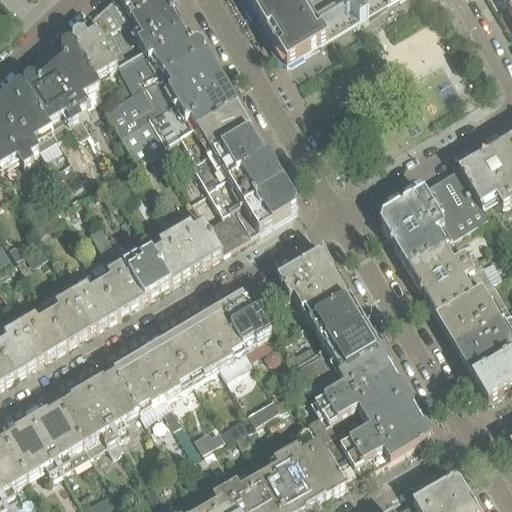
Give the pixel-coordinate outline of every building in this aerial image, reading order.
[(132,28),(171,4),(168,0),(121,0),(90,29),(99,44),(110,38),(111,39),(131,27),(132,28)] [(320,54),(410,0),(242,0),(246,5),(247,5),(260,21),(259,22),(257,23),(287,72),(320,53),(320,54)] [(511,10),(511,0),(499,0),(507,13),(511,10)] [(126,69),(117,76),(132,104),(143,97),(165,84),(166,85),(205,61),(197,47),(196,48),(194,49),(188,39),(185,34),(182,29),(177,21),(178,17),(178,16),(171,4),(132,28),(142,46),(138,49),(143,58),(126,69)] [(114,69),(111,64),(121,57),(111,39),(110,38),(99,44),(90,29),(72,45),(96,88),(117,76),(126,69),(123,64),(114,69)] [(100,95),(96,88),(72,45),(62,54),(62,60),(53,69),(56,73),(47,82),(43,77),(35,84),(29,84),(24,88),(24,94),(51,140),(55,145),(90,123),(86,117),(105,106),(99,96),(100,95)] [(112,116),(105,120),(121,147),(137,174),(143,171),(161,160),(162,159),(165,157),(181,148),(197,138),(237,114),(220,86),(205,61),(166,85),(165,84),(143,97),(132,104),(112,116)] [(51,140),(24,94),(20,94),(19,93),(0,109),(0,179),(0,180),(2,180),(1,178),(17,168),(23,178),(34,171),(31,165),(40,160),(34,150),(51,140)] [(197,138),(181,148),(192,167),(196,174),(192,176),(193,177),(207,200),(208,203),(268,167),(253,141),(237,114),(197,138)] [(93,136),(88,139),(94,149),(99,146),(93,136)] [(88,139),(84,141),(91,152),(94,149),(88,139)] [(484,163),(458,178),(474,205),(480,214),(496,205),(502,216),(511,210),(511,211),(511,155),(508,148),(484,163)] [(59,178),(51,166),(45,170),(53,182),(59,178)] [(296,214),(282,191),(268,167),(208,203),(223,227),(244,214),(253,229),(244,234),(251,246),(295,220),(296,214)] [(154,189),(143,171),(137,174),(135,175),(146,194),(154,189)] [(382,223),(380,231),(393,252),(407,277),(451,250),(488,227),(480,214),(474,205),(458,178),(382,223)] [(57,219),(50,207),(44,211),(51,223),(57,219)] [(176,226),(168,212),(160,216),(169,231),(176,226)] [(251,246),(244,234),(253,229),(244,214),(223,227),(208,237),(224,262),(251,246)] [(169,231),(160,216),(153,220),(162,235),(169,231)] [(50,237),(45,229),(35,235),(40,244),(50,237)] [(172,293),(224,262),(208,237),(204,231),(193,237),(190,232),(159,251),(162,256),(154,261),(172,293)] [(172,293),(154,261),(142,268),(138,263),(123,272),(116,261),(111,252),(100,235),(90,241),(105,267),(101,270),(105,277),(95,283),(119,324),(172,293)] [(122,258),(116,249),(111,252),(116,261),(122,258)] [(451,250),(407,277),(422,302),(436,325),(492,292),(477,268),(472,259),(461,266),(452,250),(451,250)] [(24,262),(26,257),(24,253),(19,252),(12,256),(10,260),(13,264),(17,266),(24,262)] [(0,273),(10,268),(1,254),(0,254),(0,273)] [(43,264),(39,256),(28,263),(32,270),(43,264)] [(351,306),(335,280),(325,263),(319,261),(251,302),(263,322),(270,318),(272,318),(282,312),(281,311),(294,304),(310,330),(313,329),(351,306)] [(0,289),(11,282),(6,275),(0,278),(0,289)] [(119,324),(95,283),(91,275),(65,291),(72,303),(56,312),(59,317),(49,323),(67,355),(119,324)] [(492,292),(436,325),(455,357),(462,368),(473,387),(511,363),(511,320),(510,322),(493,293),(493,292),(492,292)] [(273,346),(260,324),(263,322),(251,302),(220,320),(245,362),(273,346)] [(381,357),(366,332),(351,306),(313,329),(320,341),(317,343),(333,370),(336,368),(343,380),(381,357)] [(0,358),(16,386),(67,355),(49,323),(43,313),(31,319),(34,325),(4,343),(7,348),(0,352),(0,358)] [(17,327),(12,319),(6,322),(12,331),(17,327)] [(193,393),(245,362),(220,320),(168,351),(193,393)] [(175,425),(171,415),(167,408),(193,393),(168,351),(116,382),(138,421),(145,432),(163,421),(173,437),(180,433),(181,435),(175,438),(186,460),(184,461),(190,471),(200,466),(196,458),(194,456),(196,454),(183,431),(181,433),(175,425)] [(291,375),(316,361),(311,352),(286,367),(291,375)] [(280,369),(282,363),(278,357),(272,355),(266,359),(265,365),(268,371),(275,372),(280,369)] [(407,402),(401,391),(396,390),(386,374),(387,369),(381,357),(343,380),(337,383),(343,392),(312,411),(317,420),(305,427),(310,435),(322,428),(326,435),(357,416),(364,427),(407,402)] [(0,395),(16,386),(0,358),(0,395)] [(511,363),(473,387),(485,408),(492,409),(511,397),(511,363)] [(232,388),(226,378),(222,381),(227,390),(232,388)] [(227,390),(222,381),(217,384),(222,393),(227,390)] [(129,442),(122,431),(138,421),(116,382),(59,416),(82,455),(83,454),(90,465),(129,442)] [(427,434),(421,433),(412,417),(413,412),(407,402),(364,427),(368,436),(338,454),(345,466),(339,470),(333,473),(341,486),(374,466),(379,476),(390,470),(429,447),(430,441),(427,434)] [(180,421),(175,412),(171,415),(175,425),(180,421)] [(66,464),(82,455),(59,416),(4,448),(28,487),(44,478),(51,489),(73,476),(66,464)] [(280,434),(274,423),(267,428),(273,438),(280,434)] [(251,438),(244,426),(225,437),(232,449),(251,438)] [(12,497),(28,487),(4,448),(0,450),(0,511),(13,511),(19,508),(12,497)] [(318,511),(346,496),(341,486),(333,473),(326,461),(327,461),(320,449),(301,462),(298,456),(278,468),(281,473),(260,486),(274,511),(318,511)] [(226,479),(217,465),(209,470),(218,484),(226,479)] [(155,488),(148,477),(140,481),(147,493),(155,488)] [(274,511),(260,486),(239,498),(236,493),(217,504),(220,510),(216,511),(274,511)] [(472,511),(460,491),(453,489),(452,489),(451,489),(414,511),(412,511),(472,511)] [(115,511),(109,501),(90,511),(115,511)]
